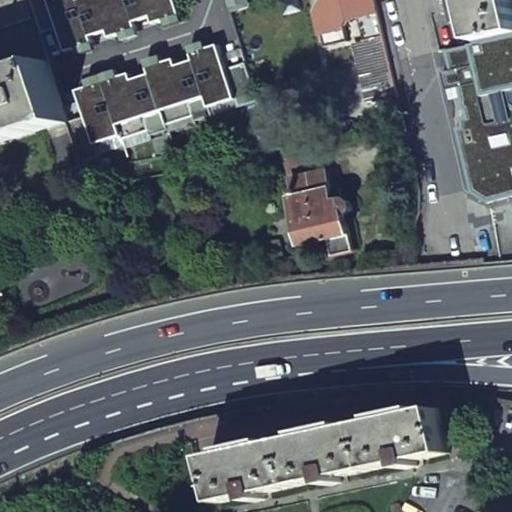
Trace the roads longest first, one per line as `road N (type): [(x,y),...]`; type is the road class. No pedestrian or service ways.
road 1 (trunk): [(511,294),(240,322),(91,357),(0,391)]
road 2 (trunk): [(0,446),(107,398),(275,356)]
road 3 (residential): [(402,0),(455,244)]
road 4 (trunk): [(275,356),(511,331)]
road 5 (trunk): [(275,356),(511,378)]
